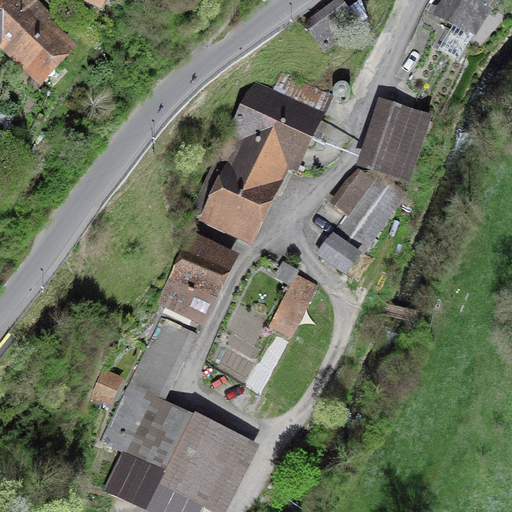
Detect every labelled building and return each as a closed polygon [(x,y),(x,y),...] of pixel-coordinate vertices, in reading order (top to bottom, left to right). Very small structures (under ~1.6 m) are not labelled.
[(0,25),(0,46),(56,85),(92,45),(32,0),(5,0),(12,13),(0,25)] [(89,0),(122,13),(126,0),(89,0)] [(331,46),(369,22),(354,0),(347,0),(314,21),(331,46)] [(481,41),(504,0),(443,0),(435,15),(481,41)] [(225,162),(199,222),(255,246),(289,168),(299,172),(324,114),(251,83),(226,138),(251,149),(242,170),(225,162)] [(437,117),(384,101),(363,169),(416,185),(437,117)] [(331,206),(348,219),(361,201),(372,209),(389,185),(378,177),(374,182),(357,169),(331,206)] [(242,258),(192,235),(160,304),(209,327),(242,258)] [(333,236),(318,258),(346,277),(361,256),(333,236)] [(289,291),(269,330),(289,340),(309,301),(289,291)] [(139,480),(212,511),(231,511),(260,448),(164,406),(194,337),(156,320),(102,443),(146,463),(139,480)] [(106,362),(88,387),(110,402),(127,377),(106,362)]
